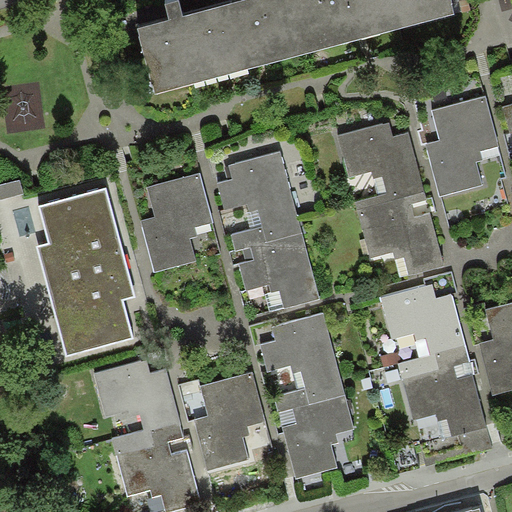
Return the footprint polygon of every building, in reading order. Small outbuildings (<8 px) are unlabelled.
[(170,20),(137,28),(155,95),(455,14),(450,0),(243,0),(183,16),(179,0),(173,0),(165,2),(170,20)] [(499,145),(485,96),(432,111),(440,140),(426,144),(440,196),(481,184),(475,162),(483,160),(480,150),(499,145)] [(511,103),(503,106),(510,132),(511,132),(511,103)] [(390,122),(338,136),(349,177),(371,171),(377,195),(355,201),(371,258),(394,252),(396,259),(404,257),(409,275),(444,265),(431,216),(437,214),(432,197),(426,199),(408,132),(393,136),(390,122)] [(280,151),(229,165),(232,179),(217,183),(224,210),(246,204),(253,228),(231,234),(236,250),(250,246),(254,259),(238,263),(246,291),(269,285),(271,292),(280,290),(285,308),(320,299),(280,151)] [(213,221),(199,172),(146,187),(155,216),(140,220),(155,272),(195,260),(189,238),(197,236),(195,226),(213,221)] [(20,180),(0,185),(0,199),(24,192),(20,180)] [(105,186),(38,205),(49,243),(38,246),(67,355),(133,337),(122,299),(135,296),(105,186)] [(432,284),(381,297),(392,339),(413,333),(419,357),(398,363),(414,420),(437,414),(439,421),(447,419),(452,437),(458,435),(487,428),(473,375),(479,374),(475,359),(470,361),(452,294),(436,298),(432,284)] [(511,302),(486,310),(494,339),(480,343),(494,394),(511,389),(511,302)] [(323,312),(272,326),(276,340),(260,344),(268,371),(290,365),(297,390),(274,396),(296,479),(338,467),(331,444),(339,442),(337,433),(355,428),(323,312)] [(165,511),(170,511),(202,504),(167,369),(151,373),(147,359),(94,373),(106,417),(114,415),(116,422),(127,420),(130,433),(113,437),(128,496),(151,490),(153,497),(162,495),(165,511)] [(266,419),(253,371),(200,385),(208,415),(193,419),(208,470),(249,459),(243,437),(251,435),(248,425),(266,419)] [(492,449),(487,428),(458,435),(464,457),(492,449)]
